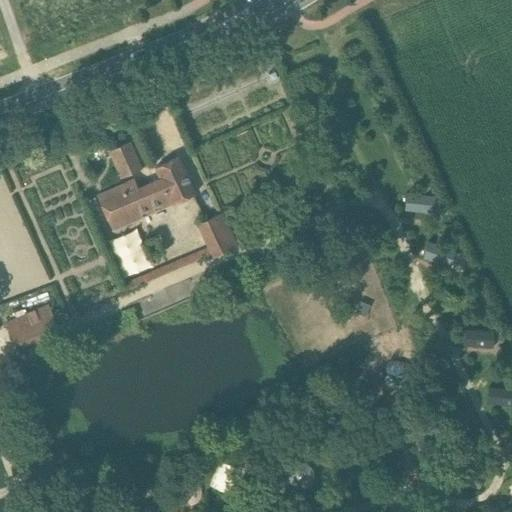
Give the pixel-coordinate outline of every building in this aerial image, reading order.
[(122,178),(142,169),(130,142),(110,151),(122,178)] [(134,179),(97,195),(112,230),(172,203),(173,204),(195,194),(179,157),(155,168),(160,179),(138,189),(134,179)] [(221,213),(198,225),(213,256),(236,245),(221,213)] [(4,322),(18,352),(60,333),(47,303),(4,322)] [(495,344),(496,331),(467,330),(466,343),(495,344)] [(511,403),(511,386),(489,386),(488,403),(511,403)] [(79,450),(80,456),(85,460),(91,459),(95,454),(94,447),(90,444),(82,444),(79,450)] [(212,484),(229,490),(238,465),(221,459),(212,484)]
